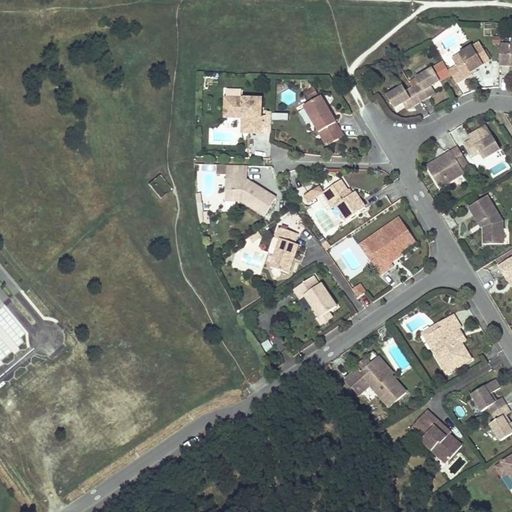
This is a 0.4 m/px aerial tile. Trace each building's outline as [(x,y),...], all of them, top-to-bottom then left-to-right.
[(511,41),(511,46),(501,45),(500,65),(511,67),(511,66),(511,41)] [(457,64),(448,69),(457,84),(478,72),(477,69),(490,61),(479,43),(454,58),(457,64)] [(421,82),(412,86),(421,100),(434,92),(431,86),(439,81),(432,68),(418,76),(421,82)] [(404,103),(407,108),(421,100),(412,86),(406,91),(403,86),(388,95),(395,107),(404,103)] [(303,92),(306,101),(318,96),(314,88),(303,92)] [(262,98),(224,97),(223,111),(243,112),(242,117),(249,117),(249,133),(261,133),(261,132),(270,132),(271,117),(261,117),(262,98)] [(337,124),(321,97),(304,107),(327,145),(344,135),(337,124)] [(472,139),(465,144),(473,158),(480,153),(484,159),(501,150),(486,125),(469,134),(472,139)] [(459,166),(466,162),(457,147),(426,166),(439,187),(462,173),(459,166)] [(247,181),(247,166),(225,165),(225,180),(231,180),(231,197),(241,197),(241,202),(265,216),(275,198),(247,181)] [(172,189),(161,174),(149,184),(161,198),(172,189)] [(225,180),(225,199),(241,202),(241,197),(231,197),(231,180),(225,180)] [(350,195),(341,180),(324,191),(333,205),(334,206),(345,221),(366,208),(355,192),(350,195)] [(317,196),(323,192),(319,186),(304,196),(308,202),(317,196)] [(323,192),(317,196),(327,211),(334,206),(333,205),(324,191),(323,192)] [(503,224),(488,197),(469,208),(481,228),(484,227),(484,244),(504,244),(503,224)] [(199,226),(209,225),(207,203),(197,203),(199,226)] [(371,261),(381,276),(394,268),(390,263),(388,259),(399,252),(415,241),(399,218),(384,229),(388,234),(370,247),(377,258),(371,261)] [(299,234),(279,227),(276,236),(280,238),(270,266),(289,273),(299,245),(295,243),(299,234)] [(384,229),(360,245),(371,261),(377,258),(370,247),(388,234),(384,229)] [(258,231),(249,238),(253,245),(263,239),(258,231)] [(390,263),(404,253),(399,252),(388,259),(390,263)] [(511,259),(500,267),(509,281),(511,279),(511,259)] [(312,279),(296,289),(301,298),(306,295),(321,318),(329,313),(337,308),(321,284),(317,286),(312,279)] [(352,290),(358,299),(366,293),(360,284),(352,290)] [(322,324),(332,318),(329,313),(321,318),(319,319),(322,324)] [(449,316),(435,324),(434,324),(437,328),(429,334),(441,352),(436,355),(446,373),(468,359),(457,342),(449,331),(456,327),(449,316)] [(434,324),(421,333),(436,355),(441,352),(429,334),(437,328),(434,324)] [(449,331),(457,342),(464,338),(456,327),(449,331)] [(373,351),(359,364),(361,367),(364,371),(376,361),(389,376),(391,375),(393,373),(373,351)] [(361,367),(346,380),(358,394),(369,385),(389,406),(406,391),(391,375),(389,376),(376,361),(364,371),(361,367)] [(500,384),(495,377),(471,392),(482,408),(489,405),(494,413),(508,404),(503,396),(498,399),(491,390),(500,384)] [(368,389),(363,395),(371,401),(376,394),(368,389)] [(508,404),(494,413),(497,418),(490,422),(500,437),(511,429),(511,419),(511,420),(506,412),(511,409),(508,404)] [(452,433),(427,410),(418,418),(430,430),(433,427),(446,439),(450,435),(452,433)] [(418,418),(408,429),(445,463),(462,446),(450,435),(446,439),(433,427),(430,430),(418,418)] [(511,455),(495,466),(501,476),(510,470),(511,472),(511,455)]
